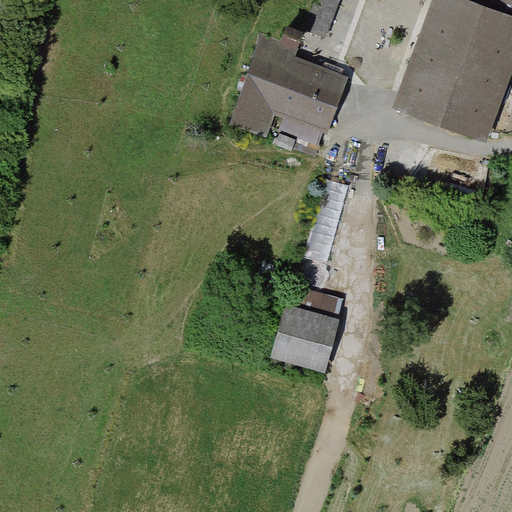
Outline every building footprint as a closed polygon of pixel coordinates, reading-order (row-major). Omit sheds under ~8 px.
[(340,0),(313,0),(303,29),(326,39),(340,0)] [(511,0),(431,0),(393,102),(487,137),(511,70),(511,0)] [(302,33),(285,27),(281,41),(297,47),(302,33)] [(232,124),(263,134),(270,114),(329,134),(348,75),(290,56),(293,48),(261,37),(232,124)] [(324,179),(299,263),(326,271),(350,186),(324,179)] [(336,316),(286,306),(271,358),(325,369),(336,316)]
